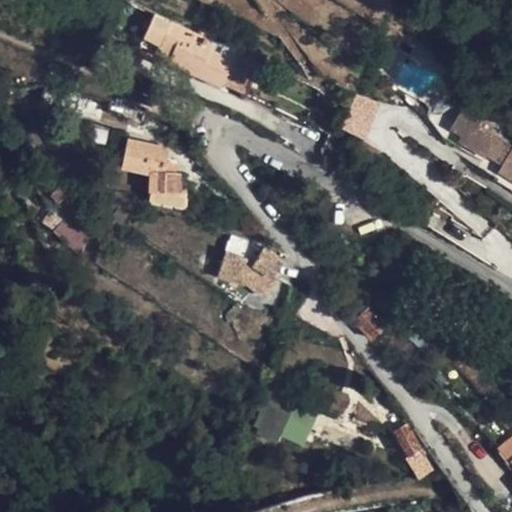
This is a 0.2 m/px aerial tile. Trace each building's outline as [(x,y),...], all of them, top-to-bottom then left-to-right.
[(256,60),(169,21),(153,15),(143,36),(171,50),(167,60),(221,85),(223,82),(243,90),(248,81),(245,81),(256,60)] [(406,29),(391,22),(383,40),(395,48),(406,29)] [(127,42),(107,33),(100,46),(120,55),(127,42)] [(53,103),(57,88),(44,85),(42,99),(53,103)] [(57,88),(53,103),(77,108),(81,93),(57,88)] [(341,127),(362,138),(379,104),(357,94),(341,127)] [(511,125),(470,99),(451,129),(463,136),(460,141),(487,159),(489,156),(504,165),(500,172),(511,179),(511,125)] [(170,148),(128,139),(121,169),(150,175),(149,192),(152,192),(149,201),(186,209),(187,192),(181,192),(181,174),(178,173),(165,173),(167,164),(170,148)] [(180,165),(167,164),(165,173),(178,173),(180,165)] [(511,179),(500,172),(495,179),(511,189),(511,179)] [(70,192),(62,184),(50,196),(58,204),(70,192)] [(64,220),(51,208),(39,220),(52,234),(64,220)] [(76,254),(93,234),(69,214),(64,220),(52,234),(76,254)] [(264,248),(231,235),(230,235),(225,251),(256,261),(264,248)] [(252,267),(258,271),(269,279),(272,281),(274,278),(285,262),(264,248),(256,261),(252,267)] [(247,282),(258,271),(252,267),(256,261),(225,251),(217,274),(241,283),(244,284),(246,283),(247,282)] [(246,283),(244,284),(259,296),(271,295),(278,285),(272,281),(269,279),(258,271),(247,282),(246,283)] [(387,325),(371,308),(355,322),(372,340),(387,325)] [(267,410),(270,404),(272,400),(264,397),(259,405),(267,410)] [(291,415),(270,404),(267,410),(256,432),(278,442),(291,415)] [(422,449),(411,429),(398,437),(410,456),(422,449)] [(511,446),(507,441),(501,445),(511,457),(511,446)]
